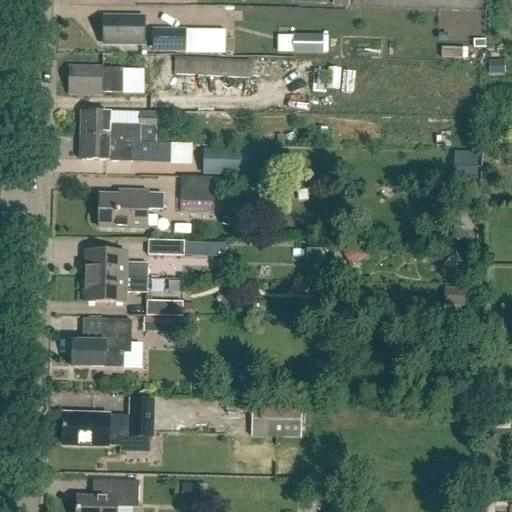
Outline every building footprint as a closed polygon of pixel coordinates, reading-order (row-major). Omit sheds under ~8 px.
[(198,19),(198,29),(231,29),(231,6),(187,6),(187,19),(198,19)] [(144,45),(144,19),(104,19),(103,45),(144,45)] [(185,53),(185,30),(152,30),(152,53),(185,53)] [(296,35),(296,55),(326,54),(326,35),(296,35)] [(444,47),(443,58),(464,59),(464,48),(444,47)] [(175,59),(175,75),(250,79),(251,63),(175,59)] [(502,61),(489,61),(489,75),(502,74),(502,61)] [(122,93),(122,75),(122,70),(102,70),(102,68),(69,67),(68,96),(102,97),(102,94),(122,94),(122,93)] [(138,112),(137,127),(137,130),(163,130),(163,113),(138,112)] [(156,145),(156,144),(163,145),(163,130),(137,130),(137,127),(110,127),(110,115),(81,114),(81,138),(110,139),(109,145),(126,146),(126,144),(156,145)] [(110,139),(81,138),(80,162),(130,163),(169,164),(169,146),(156,145),(126,144),(126,146),(109,145),(110,139)] [(247,177),(247,152),(206,151),(206,153),(205,169),(205,176),(247,177)] [(480,153),(456,153),(455,181),(480,181),(480,153)] [(222,204),(223,179),(180,178),(180,203),(222,204)] [(163,211),(163,196),(148,195),(148,194),(127,194),(127,198),(100,197),(99,229),(147,231),(147,211),(163,211)] [(183,257),(183,242),(147,241),(147,256),(183,257)] [(357,247),(347,254),(354,264),(364,257),(357,247)] [(307,251),(307,264),(325,264),(326,251),(307,251)] [(85,278),(147,279),(147,265),(126,264),(126,253),(85,252),(85,278)] [(147,294),(147,279),(85,278),(84,304),(125,305),(126,294),(147,294)] [(443,289),(443,307),(465,307),(465,289),(443,289)] [(182,318),(182,303),(146,302),(146,318),(182,318)] [(144,332),(182,333),(183,321),(145,320),(144,332)] [(131,355),(132,323),(105,322),(105,344),(72,344),(72,369),(123,370),(124,355),(131,355)] [(151,439),(152,402),(130,402),(130,418),(63,416),(62,447),(120,448),(120,438),(151,439)] [(300,439),(301,404),(251,403),(250,438),(300,439)] [(138,509),(139,483),(113,483),(113,499),(77,498),(76,511),(116,511),(116,509),(138,509)] [(181,485),(181,501),(192,502),(198,502),(198,485),(181,485)]
